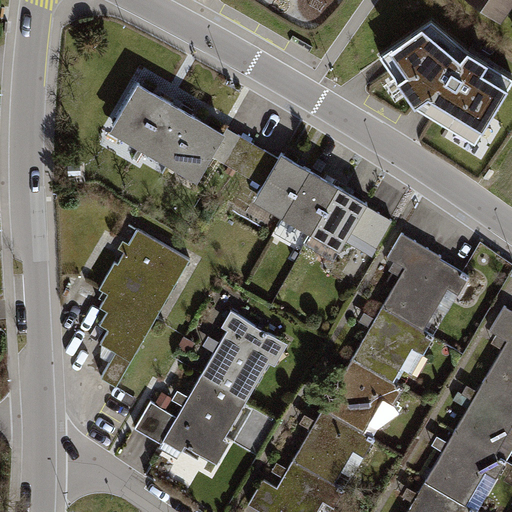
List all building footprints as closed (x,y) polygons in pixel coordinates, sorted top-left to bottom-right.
[(511,0),(482,0),(511,21),(511,0)] [(479,143),(511,87),(511,78),(467,51),(433,22),(383,56),(388,63),(418,107),(426,112),(479,143)] [(226,134),(140,83),(112,130),(140,147),(132,161),(142,166),(150,153),(181,171),(175,183),(188,190),(195,178),(249,210),(255,200),(343,252),(353,235),(377,250),(392,224),(369,210),(371,206),(282,153),(278,160),(229,130),(226,134)] [(117,350),(103,374),(119,383),(190,257),(139,228),(131,243),(126,240),(121,248),(127,252),(120,264),(117,263),(103,288),(111,293),(103,306),(110,309),(102,322),(111,327),(102,342),(117,350)] [(442,256),(402,233),(388,257),(406,267),(384,304),(422,328),(447,286),(459,292),(469,275),(440,259),(442,256)] [(434,334),(422,328),(384,304),(354,357),(393,380),(412,345),(423,352),(434,334)] [(475,511),(511,450),(511,308),(507,306),(492,331),(498,334),(491,345),(500,351),(448,439),(438,432),(431,443),(443,450),(406,511),(475,511)] [(152,399),(136,426),(161,441),(163,437),(183,449),(187,443),(218,461),(231,439),(225,436),(271,356),(277,360),(288,342),(229,309),(220,324),(227,328),(177,416),(152,399)] [(393,380),(354,357),(325,405),(365,428),(382,397),(393,404),(403,386),(393,380)] [(265,476),(249,501),(268,511),(330,511),(376,435),(372,433),(365,428),(325,405),(278,484),(265,476)]
